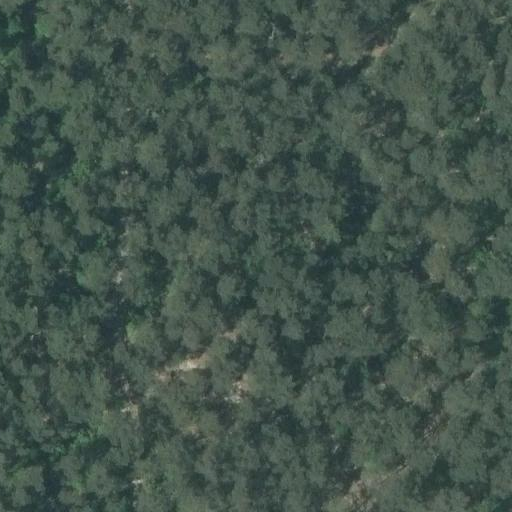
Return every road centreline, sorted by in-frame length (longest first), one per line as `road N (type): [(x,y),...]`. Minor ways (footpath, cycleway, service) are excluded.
road 1 (track): [(34,511),(24,330),(30,0)]
road 2 (unknown): [(127,430),(126,0)]
